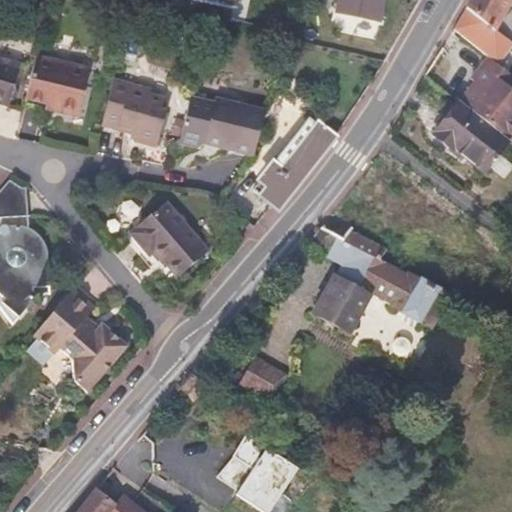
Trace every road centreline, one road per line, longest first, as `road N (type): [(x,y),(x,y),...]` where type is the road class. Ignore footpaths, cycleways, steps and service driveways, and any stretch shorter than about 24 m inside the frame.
road 1 (tertiary): [(369,130),(184,349)]
road 2 (residential): [(184,349),(45,171)]
road 3 (tertiary): [(184,349),(47,511)]
road 4 (unclassified): [(369,130),(511,238)]
road 5 (residential): [(45,171),(65,160),(201,177)]
road 6 (tertiary): [(448,0),(369,130)]
